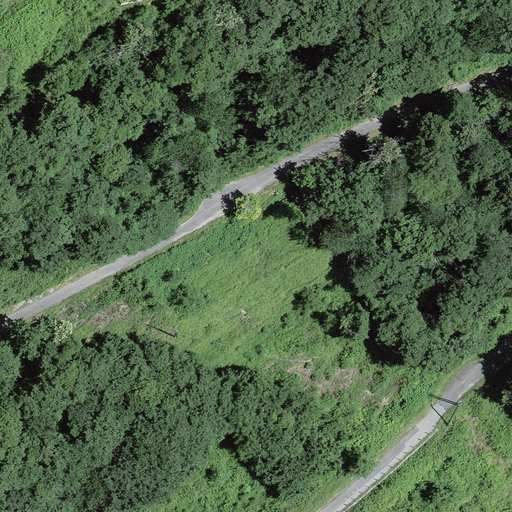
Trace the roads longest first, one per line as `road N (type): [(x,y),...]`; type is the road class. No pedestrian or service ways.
road 1 (unclassified): [(511,72),(279,168),(0,325)]
road 2 (unclassified): [(327,511),(511,342)]
